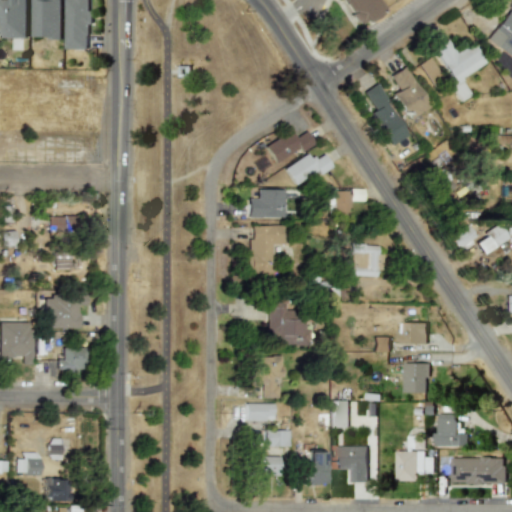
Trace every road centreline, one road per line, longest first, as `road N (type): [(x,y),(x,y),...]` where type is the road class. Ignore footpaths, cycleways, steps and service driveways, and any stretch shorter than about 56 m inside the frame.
road 1 (tertiary): [(115,511),(115,0)]
road 2 (residential): [(211,511),(214,174),(235,143),(316,86)]
road 3 (tertiary): [(511,386),(316,86)]
road 4 (residential): [(500,511),(212,509)]
road 5 (residential): [(316,86),(450,0)]
